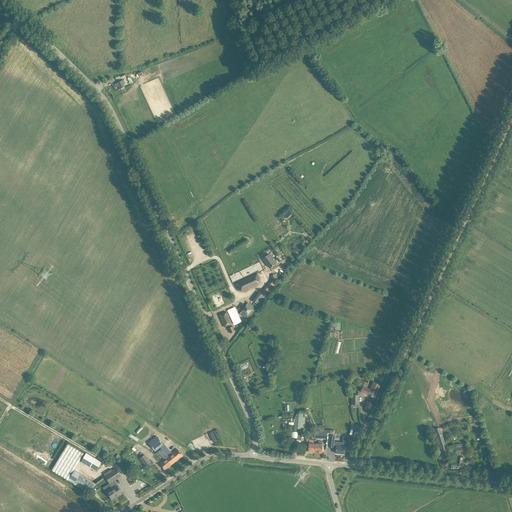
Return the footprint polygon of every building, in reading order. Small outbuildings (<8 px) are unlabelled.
[(289,210),(284,215),(288,219),(293,215),(289,210)] [(270,268),(276,263),(269,254),(263,259),(270,268)] [(283,267),(287,270),(291,265),(288,262),(283,267)] [(257,273),(235,283),(238,290),(241,288),(242,291),(258,284),(257,281),(259,280),(257,273)] [(272,279),(261,291),(266,295),(278,281),(276,274),(271,276),(272,279)] [(260,292),(252,300),(257,305),(265,297),(260,292)] [(255,308),(248,303),(240,313),(247,319),(255,308)] [(231,324),(226,312),(219,315),(224,327),(231,324)] [(380,385),(373,382),(370,390),(363,387),(361,392),(368,395),(375,398),(380,385)] [(304,428),(305,418),(305,417),(303,417),(296,417),(295,416),(295,417),(294,427),(294,428),(296,428),(304,429),(304,428)] [(314,437),(314,438),(327,439),(327,432),(324,432),(323,426),(320,425),(319,432),(315,432),(314,437)] [(335,430),(324,429),(324,432),(327,432),(330,432),(328,447),(333,448),(335,435),(334,435),(335,430)] [(443,455),(447,454),(448,453),(442,434),(441,434),(440,434),(437,436),(443,455)] [(157,436),(148,443),(155,451),(164,444),(157,436)] [(336,446),(335,453),(344,454),(344,447),(347,447),(348,437),(342,436),(341,446),(336,446)] [(315,443),(314,452),(322,453),(322,448),(323,444),(322,444),(322,442),(318,441),(318,443),(315,443)] [(68,444),(52,470),(68,480),(74,470),(84,454),(68,444)] [(161,449),(156,453),(163,458),(164,457),(165,459),(160,464),(165,470),(165,469),(172,464),(167,458),(168,457),(161,449)] [(182,455),(178,449),(168,457),(167,458),(172,464),(182,455)] [(96,471),(102,462),(86,453),(81,461),(96,471)] [(150,462),(145,455),(140,458),(146,465),(150,462)] [(457,457),(456,462),(451,461),(448,461),(448,465),(451,465),(451,468),(460,469),(462,469),(463,457),(458,457),(457,457)] [(116,469),(105,476),(110,483),(113,481),(121,476),(116,469)] [(68,480),(84,490),(85,488),(91,491),(95,483),(74,470),(68,480)] [(112,486),(106,490),(109,495),(109,496),(108,495),(108,496),(112,501),(112,500),(119,496),(118,495),(121,493),(119,490),(120,489),(118,485),(117,486),(113,481),(110,483),(112,486)]
